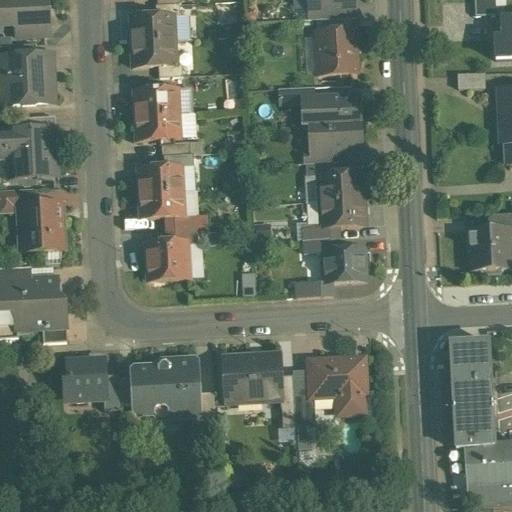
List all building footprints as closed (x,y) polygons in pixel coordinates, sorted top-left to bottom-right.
[(156,0),(157,8),(179,7),(180,7),(179,0),(156,0)] [(353,0),(308,0),(309,11),(321,10),(352,8),(352,9),(354,9),(353,0)] [(494,0),(474,0),(475,20),(496,19),(494,0)] [(47,2),(0,4),(0,15),(3,18),(3,29),(15,28),(25,28),(47,27),(49,27),(49,14),(46,15),(46,10),(49,6),(49,2),(47,2)] [(157,8),(155,8),(155,20),(173,20),(179,19),(179,7),(157,8)] [(352,8),(321,10),(322,22),(353,21),(352,9),(352,8)] [(155,20),(129,22),(131,46),(174,44),(173,20),(155,20)] [(511,22),(494,23),(495,63),(511,62),(511,22)] [(47,27),(25,28),(26,40),(48,39),(47,27)] [(25,28),(15,28),(16,40),(26,40),(25,28)] [(355,33),(315,35),(317,78),(357,76),(355,33)] [(174,44),(131,46),(132,72),(158,70),(176,69),(174,44)] [(36,47),(8,48),(9,61),(36,59),(36,47)] [(36,59),(9,61),(10,77),(4,77),(1,80),(2,100),(3,108),(13,107),(21,107),(22,108),(35,107),(35,106),(50,105),(54,101),(53,92),(49,88),(49,78),(52,74),(52,67),(51,66),(51,62),(47,59),(36,59)] [(176,69),(158,70),(159,82),(182,81),(182,69),(176,69)] [(483,77),(457,78),(458,92),(484,91),(483,77)] [(152,82),(130,83),(130,95),(133,95),(153,94),(152,82)] [(313,91),(277,93),(278,107),(302,106),(302,104),(314,103),(313,91)] [(511,91),(497,92),(499,133),(511,131),(511,91)] [(153,94),(133,95),(135,120),(178,118),(177,93),(153,94)] [(2,100),(0,100),(0,122),(13,122),(13,107),(3,108),(2,100)] [(314,103),(302,104),(302,106),(303,129),(309,129),(359,126),(358,101),(314,103)] [(195,117),(178,118),(180,141),(196,140),(195,117)] [(178,118),(135,120),(136,145),(180,143),(180,141),(178,118)] [(55,120),(25,121),(25,133),(25,134),(51,132),(51,133),(55,133),(55,120)] [(359,126),(309,129),(310,154),(310,155),(333,154),(360,152),(359,126)] [(511,131),(499,133),(500,146),(504,146),(505,167),(511,166),(511,131)] [(51,132),(25,134),(25,133),(0,134),(0,160),(7,160),(8,182),(58,179),(55,133),(51,133),(51,132)] [(189,146),(162,147),(162,159),(163,159),(187,158),(190,158),(189,146)] [(333,154),(310,155),(310,154),(304,154),(305,167),(334,166),(333,154)] [(187,170),(187,158),(163,159),(164,171),(181,170),(187,170)] [(334,166),(305,167),(306,180),(318,179),(334,178),(334,166)] [(164,171),(137,172),(138,197),(182,195),(181,170),(164,171)] [(334,178),(318,179),(319,205),(363,202),(362,177),(334,178)] [(33,193),(7,194),(9,216),(21,216),(20,209),(34,208),(33,193)] [(182,195),(138,197),(140,222),(166,221),(184,220),(184,219),(182,195)] [(363,202),(319,205),(320,230),(320,231),(338,230),(365,229),(363,202)] [(34,208),(20,209),(21,216),(22,250),(27,254),(62,252),(59,207),(34,208)] [(511,216),(491,218),(492,232),(508,231),(508,232),(511,232),(511,216)] [(184,220),(166,221),(166,233),(194,231),(193,218),(184,219),(184,220)] [(320,230),(302,231),(303,243),(339,242),(338,230),(320,231),(320,230)] [(194,231),(166,233),(167,246),(187,245),(188,247),(195,247),(194,231)] [(492,232),(468,233),(469,255),(471,255),(472,274),(510,272),(508,232),(508,231),(492,232)] [(339,242),(303,243),(304,257),(322,256),(322,255),(340,254),(339,242)] [(167,246),(145,247),(147,283),(189,281),(188,247),(187,245),(167,246)] [(340,254),(322,255),(322,256),(323,285),(323,286),(331,286),(365,284),(364,252),(340,254)] [(30,270),(0,271),(0,285),(31,283),(30,270)] [(31,283),(0,285),(0,315),(15,314),(16,334),(42,333),(66,332),(65,308),(57,308),(56,282),(31,283)] [(323,285),(296,286),(296,301),(332,299),(331,286),(323,286),(323,285)] [(0,315),(0,342),(16,342),(16,334),(15,314),(0,315)] [(66,332),(42,333),(43,346),(67,345),(66,332)] [(487,345),(450,347),(456,451),(463,451),(463,450),(494,448),(494,447),(488,355),(487,345)] [(280,357),(223,359),(226,409),(280,406),(280,402),(282,402),(281,379),(280,357)] [(364,361),(308,364),(309,372),(310,372),(311,398),(311,400),(312,400),(337,398),(338,418),(364,416),(363,397),(366,397),(364,361)] [(104,363),(68,365),(69,403),(104,402),(106,402),(105,385),(104,363)] [(193,363),(177,364),(171,370),(138,371),(132,378),(133,381),(134,407),(134,410),(140,416),(151,416),(156,410),(165,409),(176,420),(192,419),(199,419),(198,397),(196,369),(193,363)] [(309,372),(292,373),(292,379),(294,410),(295,431),(314,430),(312,400),(311,400),(311,398),(310,372),(309,372)] [(292,379),(281,379),(282,402),(280,402),(280,406),(281,411),(294,410),(292,379)] [(133,381),(120,382),(120,384),(122,408),(134,407),(133,381)] [(120,384),(105,385),(106,402),(104,402),(104,413),(122,412),(122,408),(120,384)] [(213,397),(198,397),(199,419),(192,419),(192,428),(195,431),(214,430),(213,397)] [(494,448),(463,450),(463,451),(468,511),(478,511),(511,510),(511,445),(494,447),(494,448)]
